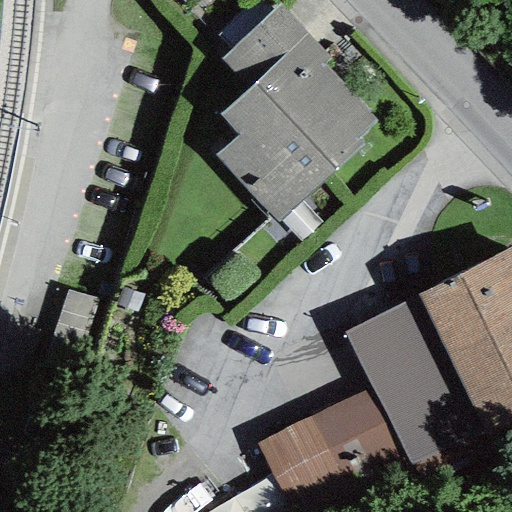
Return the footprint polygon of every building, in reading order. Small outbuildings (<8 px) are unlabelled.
[(357,140),(376,120),(323,64),(329,58),(278,6),(221,60),(249,90),(220,115),(238,137),(216,156),(277,223),(363,145),(357,140)] [(411,465),(511,419),(511,247),(344,333),(372,388),(411,465)] [(86,346),(100,301),(67,291),(52,336),(86,346)] [(372,388),(258,445),(271,474),(289,511),(318,511),(411,465),(372,388)] [(0,470),(0,511),(16,511),(26,478),(0,470)] [(289,511),(271,474),(209,511),(289,511)]
